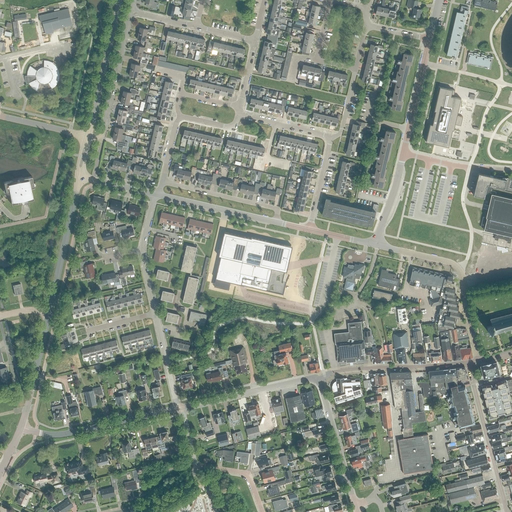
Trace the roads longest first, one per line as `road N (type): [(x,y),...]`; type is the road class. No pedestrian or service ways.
road 1 (tertiary): [(21,427),(78,176)]
road 2 (tertiary): [(21,427),(61,434),(179,408)]
road 3 (residential): [(88,136),(101,137),(131,11)]
road 4 (tertiary): [(179,408),(318,377)]
road 5 (tertiary): [(88,136),(119,0)]
road 6 (residential): [(318,377),(456,364)]
road 7 (tertiary): [(355,506),(318,377)]
road 8 (residential): [(507,511),(473,386)]
road 9 (residential): [(275,222),(273,207),(162,182)]
road 10 (residential): [(275,222),(158,194)]
